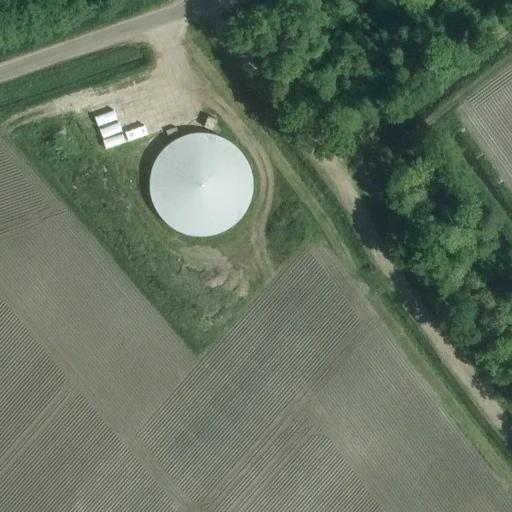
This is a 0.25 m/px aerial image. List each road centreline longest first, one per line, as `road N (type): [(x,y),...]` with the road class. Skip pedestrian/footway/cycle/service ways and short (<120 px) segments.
road 1 (track): [(511,434),(441,346),(326,161),(227,39),(209,2)]
road 2 (unclassified): [(0,76),(217,0)]
